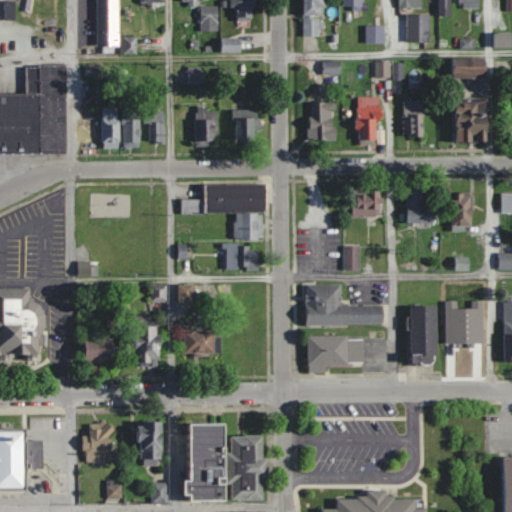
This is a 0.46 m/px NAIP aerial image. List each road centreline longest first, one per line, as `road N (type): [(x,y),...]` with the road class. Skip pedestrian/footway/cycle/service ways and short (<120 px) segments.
road 1 (residential): [(511,160),(73,166),(0,193)]
road 2 (residential): [(286,511),(279,0)]
road 3 (residential): [(511,388),(0,391)]
